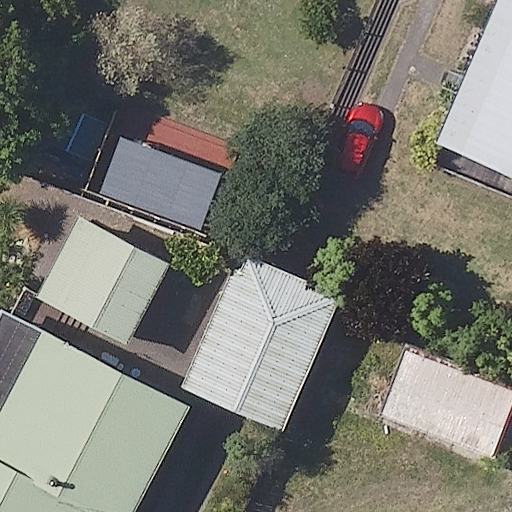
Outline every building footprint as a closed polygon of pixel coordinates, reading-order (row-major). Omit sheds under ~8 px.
[(511,0),(499,0),(441,136),(511,166),(511,0)] [(174,253),(83,209),(43,291),(134,335),(174,253)] [(343,291),(246,249),(189,381),(285,423),(343,291)] [(133,511),(193,397),(9,303),(0,320),(0,511),(133,511)] [(511,413),(511,381),(412,343),(386,410),(496,453),(511,413)]
